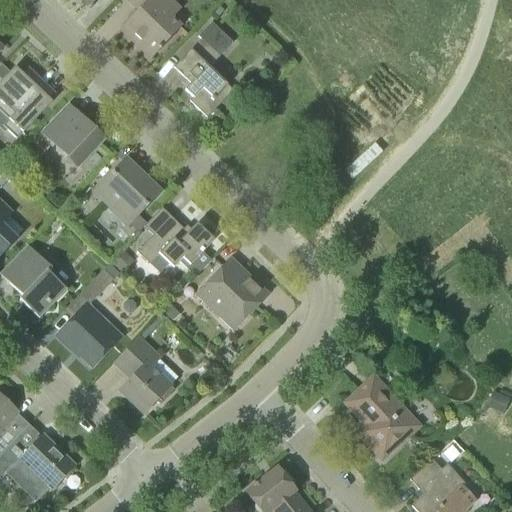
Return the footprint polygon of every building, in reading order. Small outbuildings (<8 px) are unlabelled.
[(180,10),(169,0),(131,0),(129,3),(139,12),(120,32),(150,59),(179,28),(171,21),(180,10)] [(219,8),(213,14),(218,18),(224,12),(219,8)] [(208,69),(219,58),(232,45),(210,24),(197,38),(200,41),(172,70),(189,86),(184,92),(192,99),(189,103),(207,120),(233,92),(208,69)] [(14,68),(10,73),(1,65),(0,65),(0,81),(1,82),(0,83),(0,113),(8,121),(2,127),(16,141),(51,104),(49,101),(55,95),(28,69),(22,75),(14,68)] [(78,161),(81,164),(103,141),(80,119),(76,119),(66,110),(42,135),(55,146),(55,154),(62,154),(70,161),(78,161)] [(102,205),(109,198),(134,221),(137,217),(160,193),(126,160),(92,195),(102,205)] [(0,256),(16,240),(0,225),(11,214),(0,203),(0,256)] [(134,221),(128,227),(137,235),(144,227),(145,225),(137,217),(134,221)] [(170,218),(137,253),(150,266),(159,257),(172,270),(182,260),(189,267),(214,242),(196,225),(187,235),(170,218)] [(38,321),(66,292),(48,274),(51,270),(26,247),(0,274),(0,276),(22,298),(19,301),(38,321)] [(133,262),(123,252),(111,265),(121,275),(133,262)] [(230,260),(195,296),(233,333),(268,296),(230,260)] [(108,265),(102,271),(113,281),(118,275),(108,265)] [(89,306),(113,281),(102,271),(79,296),(89,306)] [(165,314),(173,323),(179,318),(171,309),(165,314)] [(92,368),(120,340),(109,329),(106,333),(82,310),(56,337),(73,354),(75,352),(92,368)] [(173,392),(150,369),(158,361),(137,340),(113,364),(131,380),(122,389),(131,398),(128,401),(143,416),(156,402),(160,406),(173,392)] [(373,377),(370,380),(343,405),(363,427),(355,435),(381,464),(420,428),(373,377)] [(485,408),(488,409),(502,416),(511,396),(500,391),(498,395),(492,393),(485,408)] [(0,456),(15,441),(3,429),(18,413),(0,396),(0,456)] [(15,441),(0,456),(0,480),(0,481),(5,476),(34,504),(49,489),(52,492),(75,468),(42,436),(27,452),(15,441)] [(440,454),(433,460),(435,462),(442,456),(440,454)] [(464,511),(476,502),(462,487),(464,485),(446,466),(440,471),(431,461),(409,481),(419,492),(420,491),(424,495),(410,507),(414,511),(464,511)] [(259,511),(306,511),(293,494),(295,493),(277,469),(245,494),(259,511)]
